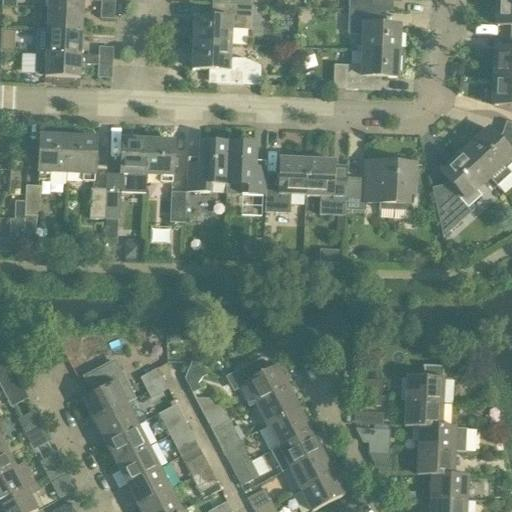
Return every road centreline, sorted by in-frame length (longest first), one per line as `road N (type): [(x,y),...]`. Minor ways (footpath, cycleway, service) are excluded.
road 1 (unclassified): [(141,102),(417,113),(432,99),(450,0)]
road 2 (residential): [(101,511),(29,363)]
road 3 (residential): [(383,511),(314,375)]
road 4 (residential): [(0,97),(141,102)]
